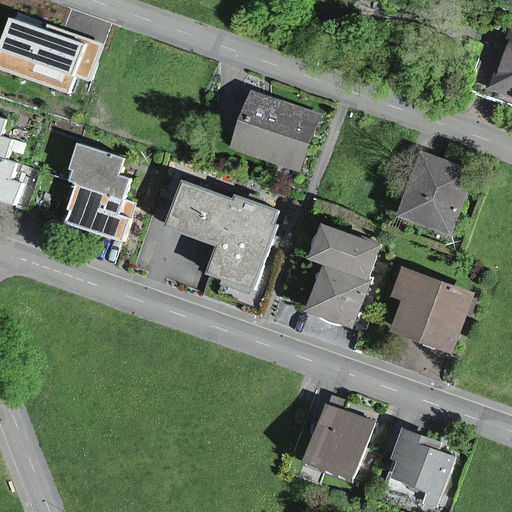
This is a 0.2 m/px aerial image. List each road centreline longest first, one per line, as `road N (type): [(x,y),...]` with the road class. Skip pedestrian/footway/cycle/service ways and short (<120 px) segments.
road 1 (residential): [(0,250),(511,426)]
road 2 (residential): [(108,0),(511,143)]
road 3 (residential): [(52,511),(0,374)]
